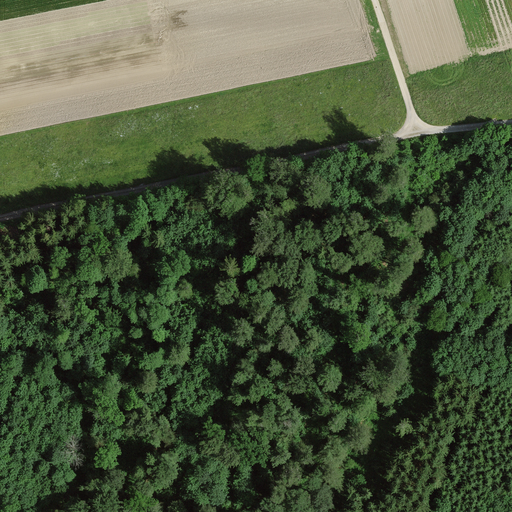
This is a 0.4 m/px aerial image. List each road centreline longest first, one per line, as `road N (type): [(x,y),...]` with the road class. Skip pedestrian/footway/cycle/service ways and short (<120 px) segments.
road 1 (track): [(511,120),(325,147),(0,216)]
road 2 (track): [(374,0),(416,130)]
